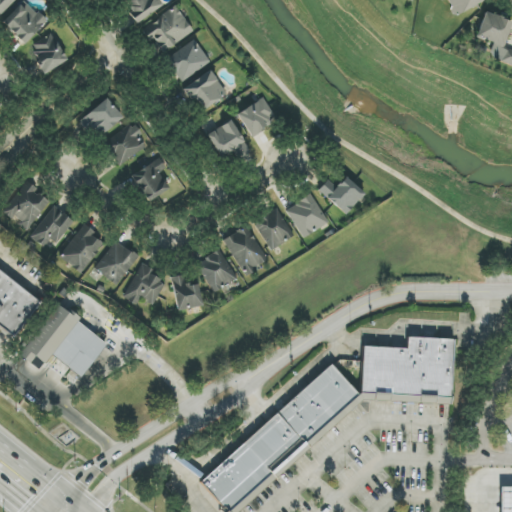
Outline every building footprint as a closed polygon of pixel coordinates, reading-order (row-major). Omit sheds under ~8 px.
[(0,0),(0,16),(15,0),(0,0)] [(120,0),(119,1),(138,24),(162,5),(158,0),(120,0)] [(446,0),(455,16),(482,1),(481,0),(446,0)] [(28,8),(22,2),(2,24),(25,45),(47,21),(30,6),(28,8)] [(141,32),(149,42),(152,40),(163,54),(193,31),(174,6),(141,32)] [(511,21),(484,13),(477,37),(493,42),(490,54),(502,57),(501,62),(511,65),(511,50),(510,50),(511,48),(504,46),(511,21)] [(41,72),(65,64),(55,35),(31,43),(41,72)] [(180,82),(209,63),(198,46),(169,65),(180,82)] [(200,111),(226,96),(211,70),(185,86),(200,111)] [(79,121),(95,140),(122,118),(106,99),(79,121)] [(237,112),(248,137),(275,125),(264,99),(237,112)] [(222,157),(232,150),(238,159),(250,152),(230,120),(208,134),(222,157)] [(133,123),(104,146),(121,167),(145,147),(137,138),(141,134),(133,123)] [(149,203),(169,188),(158,174),(166,169),(158,158),(130,178),(149,203)] [(364,195),(345,177),(335,188),(327,180),(317,191),(345,216),(364,195)] [(13,219),(27,230),(50,201),(26,182),(1,212),(12,221),(13,219)] [(285,211),(303,239),(328,222),(310,194),(285,211)] [(44,248),(50,240),(56,245),(73,222),(54,207),(30,237),(44,248)] [(270,251),(293,237),(276,208),(252,222),(270,251)] [(94,232),(83,224),(60,260),(83,274),(102,243),(92,236),(94,232)] [(267,261),(246,226),(223,240),(244,275),(267,261)] [(117,286),(138,257),(115,241),(95,270),(117,286)] [(238,279),(220,250),(196,264),(213,293),(238,279)] [(133,306),(139,298),(151,306),(167,283),(143,266),(121,298),(133,306)] [(0,275),(0,328),(11,337),(37,305),(0,275)] [(170,278),(177,311),(202,306),(197,283),(183,286),(181,275),(170,278)] [(56,307),(19,355),(29,363),(33,358),(44,366),(51,358),(79,380),(106,346),(56,307)] [(452,340),(403,338),(402,349),(360,347),(358,394),(354,397),(329,368),(199,483),(224,511),(234,511),(361,401),(450,405),(452,340)] [(500,511),(500,488),(511,488),(511,511),(500,511)]
